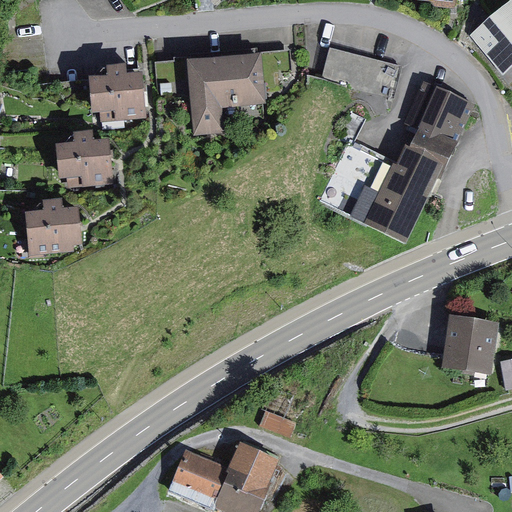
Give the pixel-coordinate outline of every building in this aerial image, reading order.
[(453,0),(399,0),(398,9),(452,15),(453,0)] [(511,3),(473,35),(509,78),(511,75),(511,3)] [(407,69),(337,48),(330,72),(400,93),(407,69)] [(261,54),(185,67),(196,135),(231,130),(227,111),(269,104),(261,54)] [(108,77),(91,78),(95,121),(145,117),(141,74),(131,74),(126,75),(125,64),(107,66),(108,77)] [(479,102),(428,82),(414,118),(466,138),(479,102)] [(459,148),(415,128),(372,226),(416,245),(459,148)] [(75,143),(57,145),(60,180),(70,179),(71,188),(113,184),(111,161),(109,142),(93,143),(92,132),(74,134),(75,143)] [(44,211),(24,213),(29,256),(73,251),(73,245),(82,244),(81,229),(78,208),(62,209),(61,200),(43,202),(44,211)] [(509,323),(457,315),(449,368),(501,375),(509,323)] [(272,511),(295,456),(256,441),(227,511),(229,511),(272,511)] [(239,464),(192,448),(176,493),(223,509),(239,464)]
